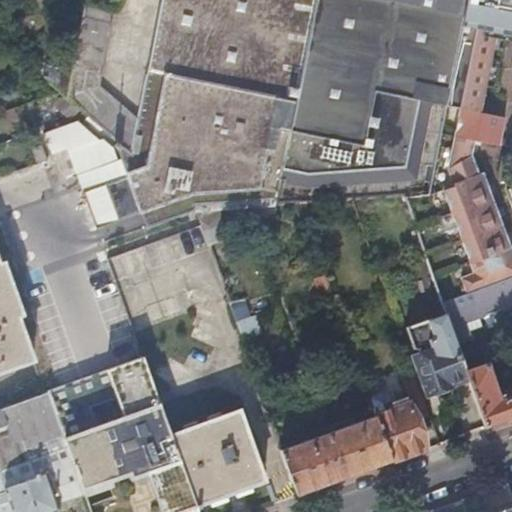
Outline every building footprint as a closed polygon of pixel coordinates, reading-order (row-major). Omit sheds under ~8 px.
[(277,218),(276,206),(278,206),(281,189),(420,178),(435,104),(449,107),(469,0),(162,0),(140,120),(133,153),(90,116),(83,123),(102,140),(99,141),(77,121),(44,134),(52,156),(67,150),(84,193),(106,185),(120,221),(142,213),(146,224),(148,229),(198,212),(203,225),(205,231),(225,223),(220,210),(256,207),(257,220),(277,218)] [(511,0),(469,0),(449,107),(464,110),(448,192),(456,214),(443,218),(448,233),(461,228),(478,275),(465,280),(470,292),(511,276),(511,256),(510,251),(511,250),(511,240),(487,173),(483,175),(476,155),(479,141),(503,146),(508,118),(483,113),(499,33),(511,35),(511,0)] [(90,116),(133,153),(140,120),(101,87),(116,8),(87,2),(73,71),(68,97),(83,110),(90,116)] [(45,77),(68,97),(73,71),(48,65),(45,77)] [(27,106),(29,112),(45,106),(47,111),(53,109),(51,104),(58,101),(56,95),(27,106)] [(31,147),(36,163),(46,159),(41,144),(31,147)] [(503,180),(511,182),(511,176),(511,158),(507,158),(503,180)] [(97,230),(120,221),(106,185),(84,193),(97,230)] [(48,239),(94,226),(91,213),(45,226),(48,239)] [(435,279),(428,258),(415,263),(422,284),(435,279)] [(0,264),(0,373),(35,361),(0,264)] [(511,276),(470,292),(443,302),(453,331),(458,345),(472,339),(466,322),(511,305),(511,276)] [(435,279),(422,284),(430,305),(443,301),(435,279)] [(243,306),(234,310),(243,336),(260,330),(255,316),(247,318),(243,306)] [(452,382),(469,376),(467,369),(465,364),(458,345),(453,331),(435,337),(429,320),(408,327),(415,346),(419,348),(421,353),(414,355),(428,394),(453,385),(452,382)] [(355,354),(350,340),(338,344),(343,358),(355,354)] [(130,474),(132,479),(149,473),(162,511),(200,511),(145,359),(50,392),(70,448),(86,495),(111,487),(109,481),(130,474)] [(469,376),(487,426),(511,416),(511,394),(509,396),(502,398),(499,390),(489,362),(467,369),(469,376)] [(431,415),(416,374),(403,378),(412,403),(418,419),(431,415)] [(507,387),(499,390),(502,398),(509,396),(507,387)] [(0,472),(70,448),(50,392),(46,394),(0,410),(0,472)] [(377,416),(393,460),(428,448),(418,419),(412,403),(409,404),(406,396),(391,401),(394,409),(377,415),(377,416)] [(242,410),(174,435),(199,504),(267,479),(242,410)] [(284,449),(300,494),(393,460),(377,416),(284,449)] [(86,495),(70,448),(0,472),(0,505),(10,502),(13,511),(56,511),(61,510),(60,505),(86,495)] [(0,511),(13,511),(10,502),(0,505),(0,511)]
